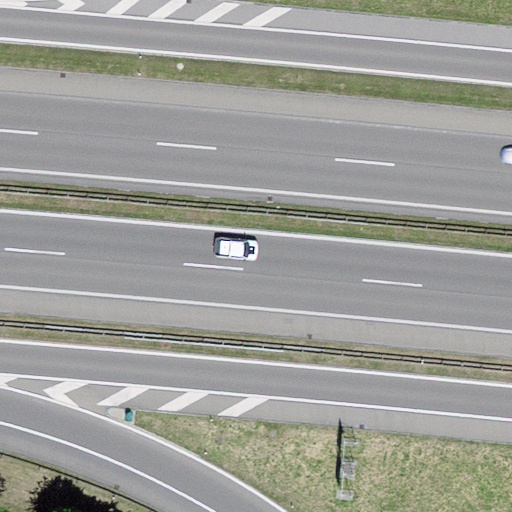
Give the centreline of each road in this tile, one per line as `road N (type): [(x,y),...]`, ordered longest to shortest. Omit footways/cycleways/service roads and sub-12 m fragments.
road 1 (motorway): [(511,68),(0,22)]
road 2 (motorway): [(511,175),(0,129)]
road 3 (motorway): [(0,359),(511,404)]
road 4 (motorway): [(0,252),(511,297)]
road 5 (motorway): [(0,403),(126,450),(243,511)]
